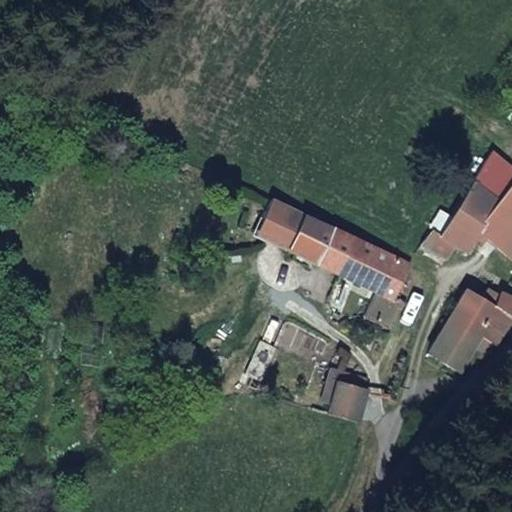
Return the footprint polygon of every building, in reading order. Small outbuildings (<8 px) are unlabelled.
[(511,257),(511,166),(492,151),(441,235),(432,229),(422,244),(446,260),(454,247),(466,256),(480,235),(511,258),(511,257)] [(288,250),(304,214),(270,200),(254,236),(288,250)] [(411,263),(304,214),(288,250),(374,293),(361,319),(388,332),(404,302),(395,298),(411,263)] [(490,354),(511,317),(511,285),(508,283),(494,305),(466,288),(427,357),(453,371),(469,344),(490,354)] [(341,382),(330,413),(357,423),(369,393),(341,382)]
